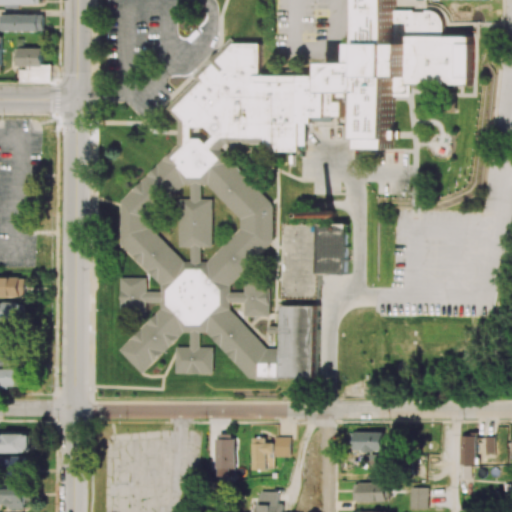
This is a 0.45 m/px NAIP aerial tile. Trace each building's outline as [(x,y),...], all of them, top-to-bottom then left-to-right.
[(0,30),(44,31),(44,14),(0,13),(0,30)] [(15,48),(16,66),(21,66),(21,82),(53,81),(52,65),(44,65),(43,48),(15,48)] [(319,273),(348,274),(348,224),(319,223),(319,273)] [(0,296),(27,297),(28,277),(0,277),(0,296)] [(0,318),(25,319),(26,303),(0,302),(0,318)] [(0,323),(0,340),(13,340),(13,323),(0,323)] [(0,346),(0,363),(19,364),(19,347),(0,346)] [(26,368),(0,368),(0,386),(27,386),(26,368)] [(385,431),(353,432),(353,452),(385,451),(385,431)] [(0,433),(0,451),(32,453),(33,435),(0,433)] [(234,433),(216,434),(217,475),(235,475),(234,433)] [(461,464),(477,464),(477,436),(461,436),(461,464)] [(496,437),(486,436),(486,454),(495,455),(496,437)] [(292,439),(268,439),(268,437),(254,437),(254,469),(276,469),(276,457),(293,457),(292,439)] [(0,456),(0,478),(28,478),(27,456),(0,456)] [(390,501),(389,483),(354,483),(355,502),(390,501)] [(0,504),(11,504),(11,508),(27,509),(27,500),(32,500),(32,487),(0,486),(0,504)] [(410,508),(428,509),(429,487),(411,487),(410,508)] [(278,491),(255,492),(255,511),(284,511),(285,504),(278,504),(278,491)]
